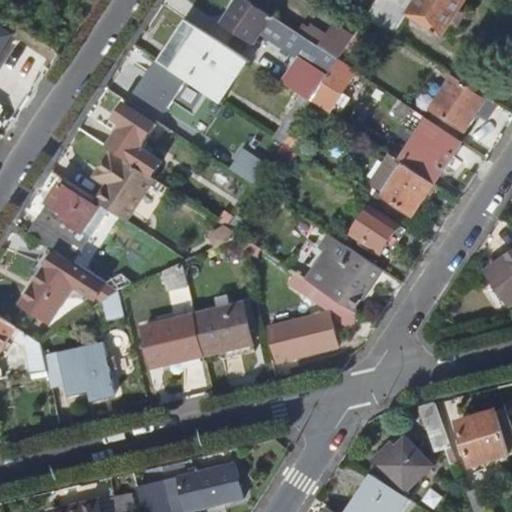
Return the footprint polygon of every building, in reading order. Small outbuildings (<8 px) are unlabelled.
[(262,35),(300,60),(326,78),(338,61),(319,48),(294,31),(252,4),(246,0),(239,0),(221,28),(252,49),(262,35)] [(372,0),(359,0),(355,6),(369,16),(377,3),(372,0)] [(369,16),(367,19),(398,38),(411,16),(411,13),(393,1),(393,0),(378,0),(377,3),(369,16)] [(419,0),(411,13),(411,16),(443,36),(466,0),(419,0)] [(294,31),(319,48),(326,40),(300,23),(294,31)] [(190,24),(163,65),(174,72),(201,31),(190,24)] [(360,28),(347,47),(357,52),(370,33),(360,28)] [(0,31),(0,50),(9,38),(0,31)] [(201,31),(174,72),(186,80),(222,104),(249,63),(201,31)] [(319,48),(338,61),(347,47),(329,35),(326,40),(319,48)] [(300,60),(283,85),(302,97),(309,104),(311,100),(326,78),(300,60)] [(326,78),(311,100),(330,111),(357,72),(338,61),(326,78)] [(161,63),(141,96),(165,113),(186,80),(174,72),(163,65),(161,63)] [(434,110),(468,131),(478,115),(488,121),(499,104),(457,76),(434,110)] [(389,93),(381,105),(395,114),(402,102),(389,93)] [(302,97),(274,139),(282,145),(290,132),(309,104),(302,97)] [(155,127),(126,108),(116,122),(125,127),(109,151),(112,153),(153,180),(163,165),(156,160),(142,151),(156,128),(155,127)] [(430,120),(402,163),(406,166),(434,184),(463,141),(430,120)] [(158,123),(155,127),(156,128),(142,151),(156,160),(174,134),(158,123)] [(290,132),(282,145),(303,157),(311,145),(290,132)] [(153,180),(112,153),(102,169),(103,175),(112,181),(97,204),(129,225),(130,226),(141,233),(169,191),(157,182),(153,180)] [(385,197),(385,198),(414,216),(434,184),(406,166),(402,163),(389,155),(371,182),(373,189),(385,197)] [(232,183),(209,217),(226,229),(249,195),(232,183)] [(97,212),(61,187),(49,205),(66,217),(62,223),(81,235),(97,212)] [(372,209),(353,237),(382,255),(399,228),(372,209)] [(32,234),(67,255),(77,239),(42,217),(32,234)] [(327,256),(310,283),(357,313),(366,298),(360,294),(363,288),(367,291),(370,291),(372,290),(373,288),(384,273),(329,237),(320,251),(327,256)] [(242,238),(246,255),(257,257),(260,250),(242,238)] [(58,253),(21,306),(40,318),(65,283),(74,290),(95,302),(105,289),(71,266),(73,263),(58,253)] [(511,254),(486,274),(510,307),(511,304),(511,254)] [(310,283),(303,279),(299,285),(315,295),(313,300),(324,308),(326,305),(340,315),(337,319),(350,328),(359,314),(357,313),(310,283)] [(65,283),(40,318),(50,324),(74,290),(65,283)] [(104,304),(108,322),(126,319),(120,293),(104,304)] [(196,317),(204,353),(205,356),(253,346),(244,306),(196,317)] [(331,315),(270,329),(279,364),(339,348),(331,315)] [(145,328),(155,368),(173,364),(173,360),(204,353),(196,317),(145,328)] [(0,318),(0,380),(1,380),(0,371),(0,351),(9,338),(15,330),(0,318)] [(29,356),(34,373),(46,371),(43,358),(40,346),(15,330),(9,338),(32,353),(29,356)] [(43,358),(46,371),(50,387),(66,384),(69,396),(88,391),(91,401),(115,395),(104,344),(43,358)] [(420,405),(437,452),(452,448),(436,402),(420,405)] [(459,422),(471,465),(511,452),(511,430),(505,408),(459,422)] [(379,466),(406,494),(434,467),(407,438),(379,466)] [(235,467),(147,486),(152,511),(155,511),(170,509),(170,511),(189,511),(242,500),(235,467)] [(375,475),(349,511),(399,511),(409,498),(375,475)] [(492,511),(483,486),(466,492),(473,511),(492,511)] [(115,498),(116,511),(133,511),(132,496),(115,498)] [(116,511),(115,498),(98,502),(100,511),(116,511)] [(100,511),(98,502),(80,506),(81,510),(72,511),(69,511),(69,508),(52,511),(100,511)]
